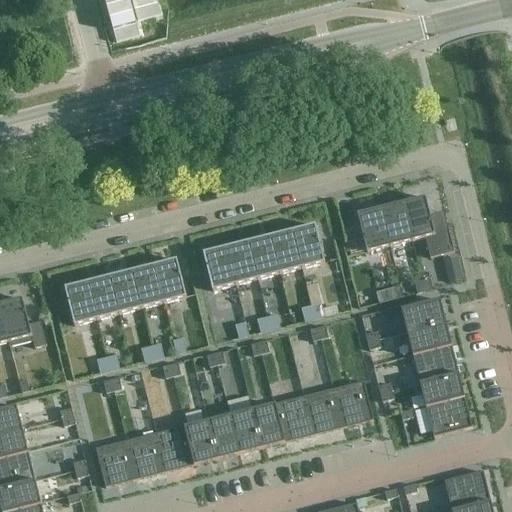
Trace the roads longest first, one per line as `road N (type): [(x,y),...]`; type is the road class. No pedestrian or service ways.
road 1 (residential): [(0,267),(443,155),(463,170),(511,364)]
road 2 (residential): [(242,511),(511,444)]
road 3 (tertiary): [(309,59),(285,51),(107,97)]
road 4 (tertiary): [(309,59),(511,8)]
road 5 (tertiary): [(113,118),(292,72),(309,59)]
